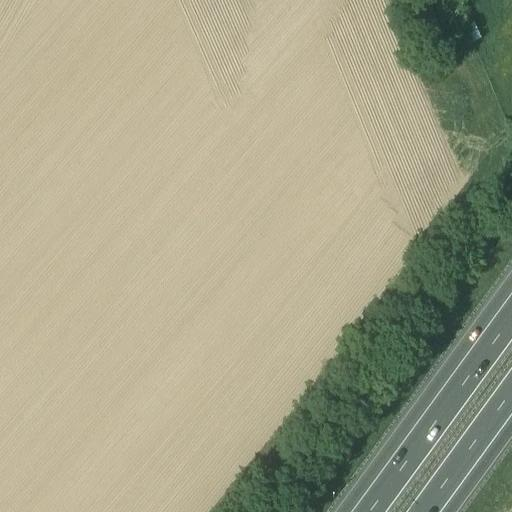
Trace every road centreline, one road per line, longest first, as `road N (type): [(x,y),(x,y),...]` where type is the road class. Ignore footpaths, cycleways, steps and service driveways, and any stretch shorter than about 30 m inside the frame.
road 1 (motorway): [(511,304),(360,511)]
road 2 (motorway): [(431,511),(511,401)]
